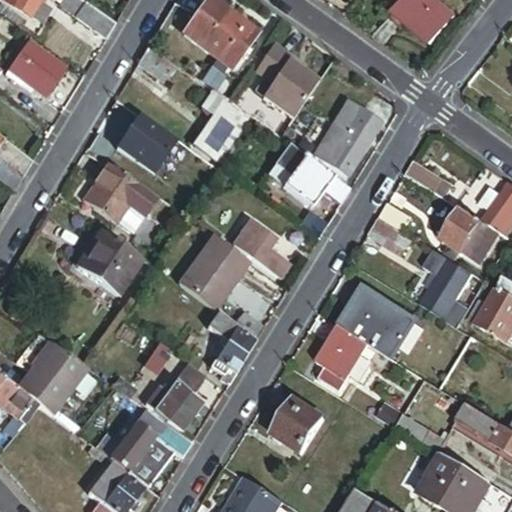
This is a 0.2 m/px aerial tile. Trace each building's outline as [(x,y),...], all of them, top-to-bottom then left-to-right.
[(0,0),(16,8),(34,19),(45,0),(0,0)] [(110,42),(119,27),(99,13),(84,1),(81,0),(67,0),(63,7),(110,42)] [(103,0),(84,0),(84,1),(99,13),(107,2),(103,0)] [(457,20),(432,0),(410,0),(396,18),(433,49),(457,20)] [(211,2),(185,38),(233,73),(259,36),(211,2)] [(33,47),(13,74),(47,100),(67,73),(33,47)] [(293,68),(297,62),(277,49),(258,77),(274,88),(264,103),(297,125),(322,87),(307,77),(293,68)] [(181,71),(151,51),(141,68),(168,88),(181,71)] [(311,71),(297,62),(293,68),(307,77),(311,71)] [(226,103),(215,96),(204,112),(214,119),(223,107),(226,103)] [(200,152),(228,110),(223,107),(214,119),(194,149),(200,152)] [(382,127),(350,107),(314,167),(324,174),(329,168),(323,165),(344,131),(369,147),(382,127)] [(222,168),(249,125),(228,110),(200,152),(222,168)] [(369,147),(344,131),(323,165),(329,168),(349,181),(369,147)] [(35,165),(0,137),(0,162),(4,165),(25,181),(35,165)] [(308,162),(291,150),(272,176),(289,188),(308,162)] [(187,175),(184,180),(168,206),(188,218),(215,173),(196,161),(187,175)] [(314,167),(308,162),(289,188),(286,192),(314,213),(325,197),(336,183),(324,174),(314,167)] [(0,182),(17,195),(25,181),(4,165),(0,169),(0,182)] [(448,204),(457,189),(418,165),(412,175),(415,177),(412,182),(448,204)] [(143,191),(111,169),(86,206),(117,228),(118,226),(143,191)] [(179,177),(184,180),(187,175),(183,171),(179,177)] [(352,195),(336,183),(325,197),(342,210),(352,195)] [(147,194),(159,202),(164,195),(151,186),(147,194)] [(511,190),(505,201),(499,208),(495,215),(493,217),(485,228),(511,247),(511,190)] [(143,191),(118,226),(136,238),(146,224),(148,225),(162,204),(159,202),(147,194),(143,191)] [(488,210),(493,204),(499,208),(505,201),(493,193),(482,209),(493,217),(495,215),(488,210)] [(499,208),(493,204),(488,210),(495,215),(499,208)] [(396,205),(387,220),(411,234),(420,219),(396,205)] [(485,228),(467,216),(446,248),(466,260),(474,247),(477,241),(483,232),(485,228)] [(411,234),(387,220),(377,237),(410,258),(421,240),(411,234)] [(263,268),(272,254),(279,244),(253,225),(236,250),(263,268)] [(500,244),(483,232),(477,241),(485,246),(494,253),(500,244)] [(144,263),(103,236),(79,272),(120,299),(144,263)] [(253,268),(215,241),(179,289),(217,316),(253,268)] [(485,246),(477,241),(474,247),(481,251),(485,246)] [(450,258),(442,253),(432,270),(447,280),(430,308),(464,328),(475,309),(464,302),(480,276),(458,262),(450,258)] [(284,263),(272,254),(263,268),(275,277),(284,263)] [(292,269),(284,263),(275,277),(283,282),(292,269)] [(511,286),(509,285),(492,312),(485,308),(473,326),(482,331),(481,332),(511,350),(511,347),(511,286)] [(367,292),(343,331),(371,349),(394,364),(419,325),(367,292)] [(257,346),(265,333),(245,317),(242,321),(237,317),(230,326),(238,332),(257,346)] [(230,326),(220,318),(210,332),(230,346),(238,332),(230,326)] [(371,349),(343,331),(320,367),(333,375),(327,385),(326,387),(342,396),(371,349)] [(238,332),(230,346),(218,365),(217,367),(237,378),(257,346),(238,332)] [(55,421),(91,375),(39,338),(18,368),(31,378),(19,394),(33,404),(38,409),(55,421)] [(221,384),(230,390),(237,378),(217,367),(218,365),(216,364),(212,372),(224,379),(221,384)] [(206,388),(186,374),(169,398),(160,391),(146,410),(186,438),(207,407),(196,401),(206,388)] [(326,387),(327,385),(315,376),(313,379),(326,387)] [(133,404),(140,395),(122,382),(115,392),(133,404)] [(19,394),(5,383),(0,388),(0,406),(19,422),(33,404),(19,394)] [(112,394),(102,408),(117,420),(127,406),(112,394)] [(297,403),(274,440),(304,458),(326,422),(297,403)] [(38,409),(33,404),(19,422),(24,426),(38,409)] [(404,419),(387,407),(379,420),(396,432),(404,419)] [(511,435),(469,410),(458,428),(511,460),(511,435)] [(443,440),(407,418),(398,432),(440,457),(452,438),(446,435),(443,440)] [(149,493),(176,459),(183,464),(194,447),(165,426),(155,441),(128,477),(129,478),(149,493)] [(117,454),(110,463),(114,466),(128,477),(155,441),(137,427),(117,454)] [(511,460),(458,428),(455,433),(511,467),(511,460)] [(108,447),(102,457),(110,463),(117,454),(108,447)] [(447,461),(446,461),(423,499),(444,511),(472,511),(479,500),(482,501),(490,487),(447,461)] [(127,481),(129,478),(128,477),(114,466),(88,499),(100,509),(104,511),(127,481)] [(130,511),(144,493),(127,481),(104,511),(130,511)] [(281,511),(285,506),(246,482),(227,511),(281,511)] [(378,511),(381,507),(359,494),(347,511),(378,511)] [(479,500),(472,511),(475,511),(482,501),(479,500)]
